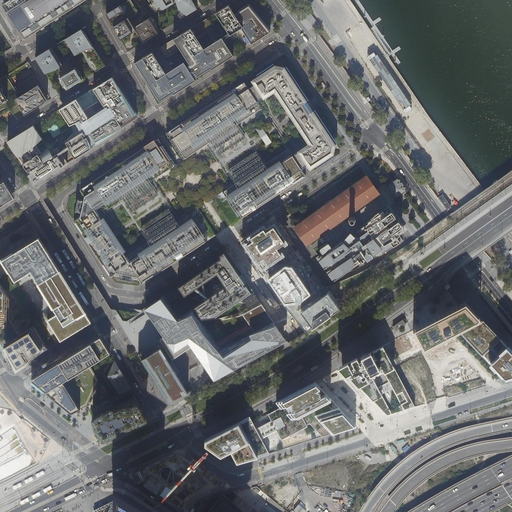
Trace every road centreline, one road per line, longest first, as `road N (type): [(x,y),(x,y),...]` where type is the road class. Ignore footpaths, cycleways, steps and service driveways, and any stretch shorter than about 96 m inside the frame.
road 1 (primary): [(451,257),(282,372),(169,432)]
road 2 (primary): [(179,441),(330,354),(436,278),(451,257)]
road 3 (residential): [(228,237),(290,331),(381,435)]
road 4 (residential): [(228,237),(148,293),(114,292),(52,200)]
road 5 (primary): [(511,307),(376,136)]
road 6 (residential): [(376,136),(228,237)]
road 7 (trunk): [(511,423),(420,454),(365,511)]
road 8 (residential): [(153,117),(293,26)]
road 9 (secondary): [(381,435),(238,481)]
road 10 (residential): [(27,198),(153,117)]
road 11 (residential): [(104,324),(27,198)]
road 12 (trunk): [(511,444),(440,462),(385,511)]
road 13 (residential): [(52,200),(161,129),(153,117)]
road 14 (residential): [(122,61),(0,136)]
road 15 (primary): [(376,136),(293,26)]
road 16 (secondary): [(511,391),(381,435)]
road 17 (tertiary): [(9,383),(19,405),(105,466)]
road 18 (tertiary): [(105,466),(9,383)]
road 19 (residential): [(169,432),(104,324)]
